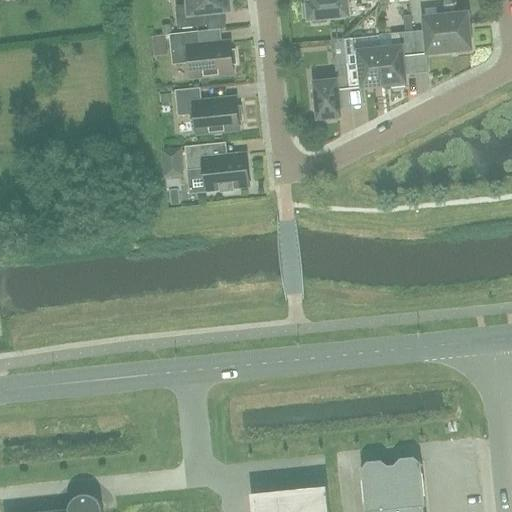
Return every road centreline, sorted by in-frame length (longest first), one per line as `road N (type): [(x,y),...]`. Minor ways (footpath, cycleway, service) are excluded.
road 1 (secondary): [(495,342),(0,392)]
road 2 (residential): [(265,0),(286,173),(511,74)]
road 3 (unclassified): [(495,342),(511,511)]
